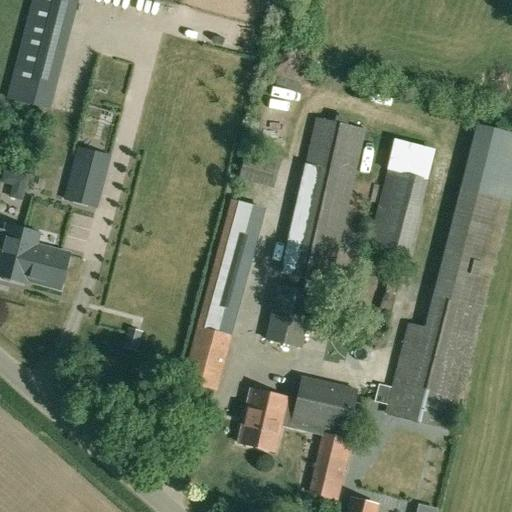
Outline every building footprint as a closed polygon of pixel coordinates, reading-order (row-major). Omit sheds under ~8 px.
[(77,0),(32,0),(6,98),(49,110),(77,0)] [(365,130),(315,118),(280,274),(346,289),(349,274),(334,270),(365,130)] [(272,189),(282,156),(247,147),(238,179),(272,189)] [(107,169),(75,161),(65,199),(97,207),(107,169)] [(184,381),(215,390),(244,284),(251,285),(260,251),(253,249),(264,210),(232,202),(184,381)] [(118,270),(175,285),(192,220),(152,209),(143,243),(126,239),(118,270)] [(25,283),(26,280),(35,246),(38,233),(7,225),(5,232),(0,230),(0,277),(2,280),(8,282),(12,280),(25,283)] [(60,289),(69,255),(35,246),(26,280),(60,289)] [(315,294),(277,285),(264,340),(301,349),(315,294)] [(473,340),(409,326),(386,415),(450,431),(473,340)] [(138,352),(143,332),(127,328),(122,348),(138,352)] [(357,391),(303,378),(297,401),(288,399),(283,418),(347,433),(357,391)] [(250,390),(238,443),(275,452),(283,418),(288,399),(250,390)] [(322,433),(309,492),(337,499),(352,439),(322,433)] [(375,511),(378,505),(351,499),(347,511),(375,511)]
